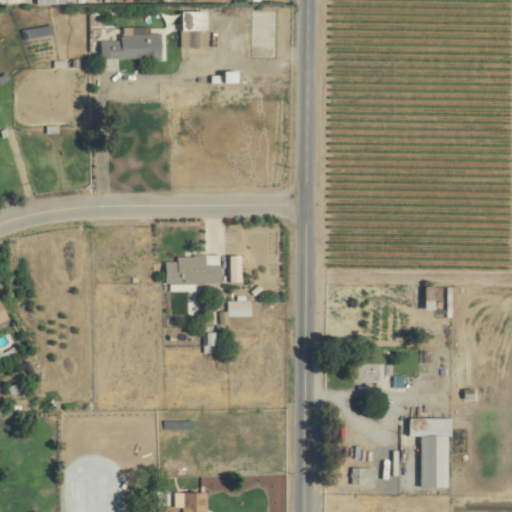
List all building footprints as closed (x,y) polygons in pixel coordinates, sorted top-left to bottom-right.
[(181,47),(207,46),(206,10),(180,10),(181,47)] [(161,57),(160,32),(118,34),(118,39),(99,39),(100,70),(117,70),(117,58),(161,57)] [(219,282),(219,254),(175,255),(175,261),(164,261),(164,283),(219,282)] [(221,279),(228,278),(226,257),(219,258),(221,279)] [(249,300),(225,300),(225,316),(250,316),(249,300)] [(0,324),(9,320),(0,302),(0,324)] [(200,331),(201,352),(215,351),(214,331),(200,331)] [(390,375),(391,364),(356,362),(356,382),(382,383),(382,374),(390,375)] [(403,375),(383,375),(383,382),(391,382),(391,386),(402,387),(403,375)] [(5,387),(10,397),(25,389),(20,380),(5,387)] [(451,417),(408,417),(408,436),(418,436),(419,487),(447,487),(447,435),(451,435),(451,417)] [(373,467),(349,466),(349,484),(372,484),(373,467)] [(205,511),(206,492),(174,492),(174,506),(157,506),(157,511),(205,511)]
